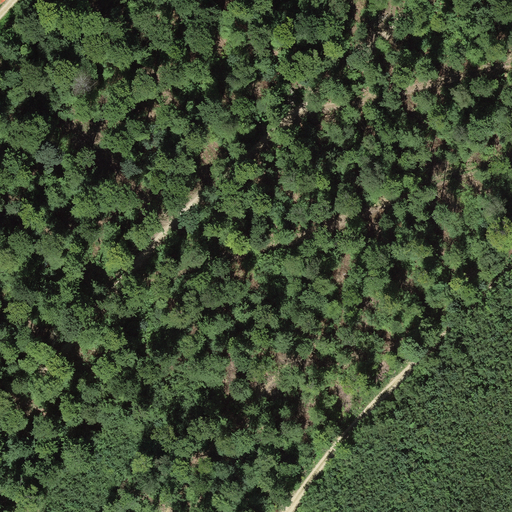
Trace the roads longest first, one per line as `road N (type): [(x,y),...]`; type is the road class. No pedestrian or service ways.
road 1 (track): [(424,0),(234,162),(119,282),(0,436)]
road 2 (track): [(511,267),(357,420),(290,511)]
